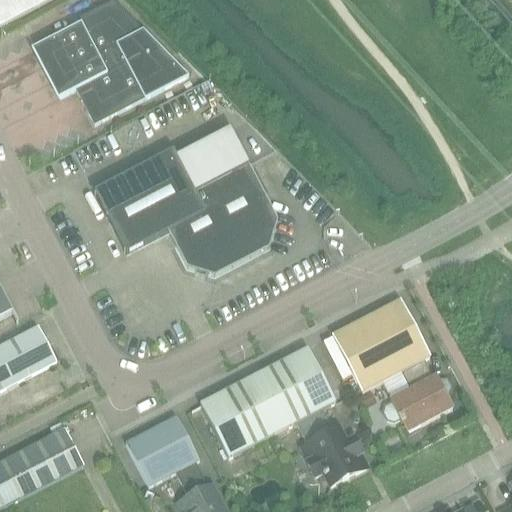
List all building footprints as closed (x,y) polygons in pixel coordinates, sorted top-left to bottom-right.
[(0,0),(0,32),(57,0),(0,0)] [(188,80),(113,4),(77,23),(79,28),(35,51),(61,101),(76,93),(94,129),(188,80)] [(174,154),(94,195),(126,257),(169,235),(187,270),(215,279),(269,251),(278,223),(249,168),(231,133),(216,140),(177,160),(174,154)] [(0,323),(11,317),(13,317),(9,310),(0,290),(0,323)] [(392,406),(385,409),(383,416),(387,423),(394,425),(400,422),(402,426),(404,426),(409,435),(452,412),(443,395),(447,394),(450,390),(446,383),(442,383),(438,385),(436,380),(434,381),(425,364),(430,361),(400,304),(332,340),(362,396),(401,376),(410,394),(391,404),(392,406)] [(38,330),(0,350),(0,395),(57,366),(38,330)] [(200,408),(228,462),(297,427),(307,447),(299,451),(307,465),(305,466),(315,484),(323,480),(330,494),(371,472),(355,440),(348,443),(341,430),(333,434),(322,414),(336,407),(308,353),(200,408)] [(362,400),(353,404),(359,416),(368,411),(362,400)] [(176,477),(185,494),(205,484),(196,466),(199,464),(177,421),(126,447),(149,491),(176,477)] [(65,433),(0,467),(0,511),(1,511),(84,469),(65,433)] [(224,511),(212,489),(209,491),(205,484),(185,494),(189,502),(177,508),(178,511),(224,511)]
